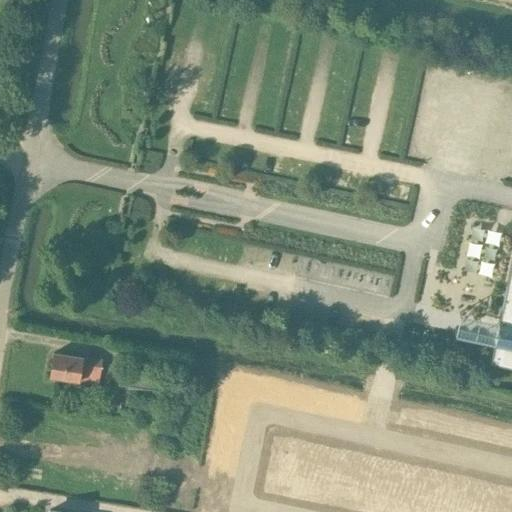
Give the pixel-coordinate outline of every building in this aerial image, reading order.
[(511,263),(511,265),(499,322),(497,334),(495,343),(490,362),(511,367),(511,263)] [(458,282),(475,284),(478,267),(460,265),(458,282)] [(457,334),(495,343),(497,334),(499,322),(461,314),(459,326),(457,334)] [(100,357),(54,351),(51,377),(76,380),(78,367),(99,370),(100,357)] [(168,372),(121,365),(118,387),(181,397),(183,378),(168,376),(168,372)]
